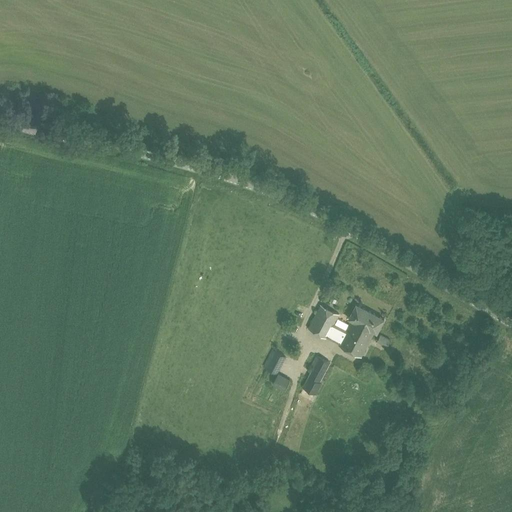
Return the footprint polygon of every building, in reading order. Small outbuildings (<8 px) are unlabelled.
[(358,277),(361,268),(353,266),(350,274),(358,277)] [(364,308),(356,304),(349,318),(352,320),(343,337),(330,330),(339,314),(321,304),(308,328),(361,356),(374,331),(377,333),(385,319),(377,315),(378,315),(364,307),(364,308)] [(387,347),(392,339),(381,333),(377,341),(387,347)] [(277,373),(286,356),(272,348),(263,366),(277,373)] [(316,394),(323,383),(320,381),(331,362),(317,354),(310,365),(313,367),(303,387),(316,394)] [(285,390),(291,378),(278,372),(272,384),(285,390)] [(279,403),(282,395),(273,391),(270,399),(279,403)]
